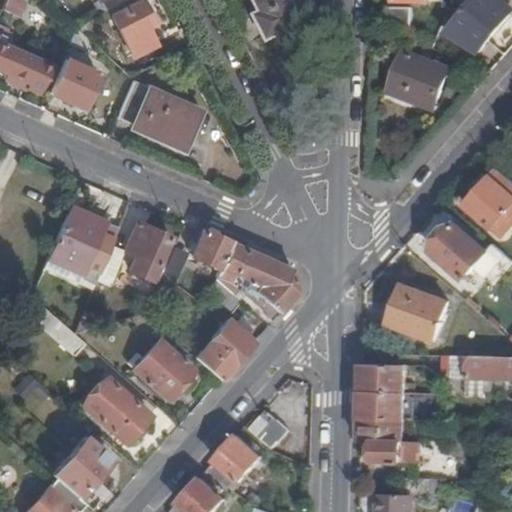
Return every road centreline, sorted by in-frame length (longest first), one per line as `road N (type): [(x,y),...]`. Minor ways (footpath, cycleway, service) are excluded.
road 1 (residential): [(0,122),(342,276)]
road 2 (residential): [(342,276),(137,511)]
road 3 (residential): [(342,276),(199,0)]
road 4 (residential): [(342,276),(352,0)]
road 5 (residential): [(511,85),(342,276)]
road 6 (residential): [(336,511),(342,276)]
